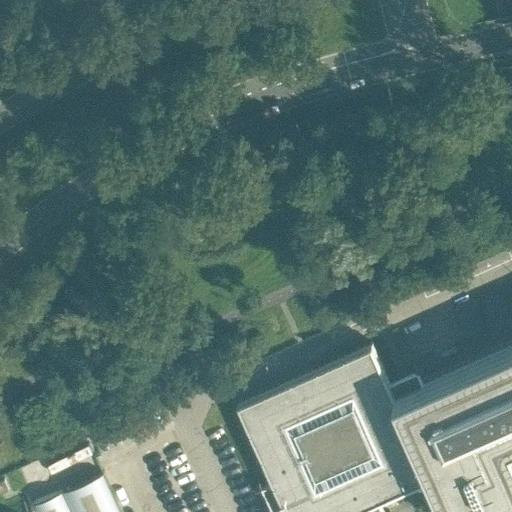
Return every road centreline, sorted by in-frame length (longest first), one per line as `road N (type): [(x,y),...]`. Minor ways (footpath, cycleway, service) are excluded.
road 1 (unclassified): [(511,263),(196,404),(184,432),(220,511)]
road 2 (secondary): [(0,251),(142,157),(273,103),(410,64)]
road 3 (secondary): [(268,0),(149,31),(0,118)]
